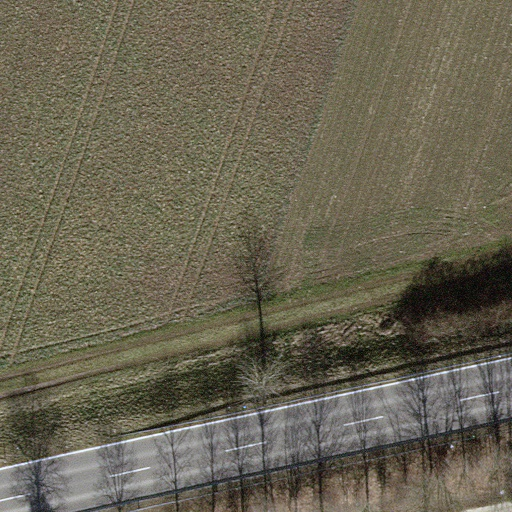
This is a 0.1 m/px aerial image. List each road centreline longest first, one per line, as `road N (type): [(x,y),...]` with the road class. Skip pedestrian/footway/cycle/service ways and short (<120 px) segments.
road 1 (track): [(0,390),(511,261)]
road 2 (secondary): [(511,396),(0,510)]
